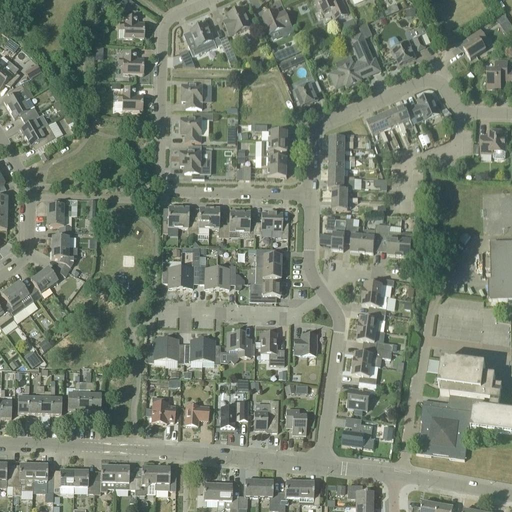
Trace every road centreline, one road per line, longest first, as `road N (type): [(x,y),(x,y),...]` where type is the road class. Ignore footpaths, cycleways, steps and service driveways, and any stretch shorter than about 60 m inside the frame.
road 1 (residential): [(0,445),(320,465)]
road 2 (residential): [(511,114),(469,113),(438,82),(421,83),(319,127),(310,139),(308,196)]
road 3 (residential): [(210,0),(164,27),(161,182)]
road 4 (residential): [(323,293),(339,322),(320,465)]
road 5 (residential): [(157,312),(296,313),(323,293)]
road 6 (residential): [(161,182),(174,192),(308,196)]
road 7 (residential): [(29,197),(139,200),(161,182)]
road 8 (residential): [(161,182),(139,190),(27,186)]
road 9 (residential): [(391,475),(511,496)]
